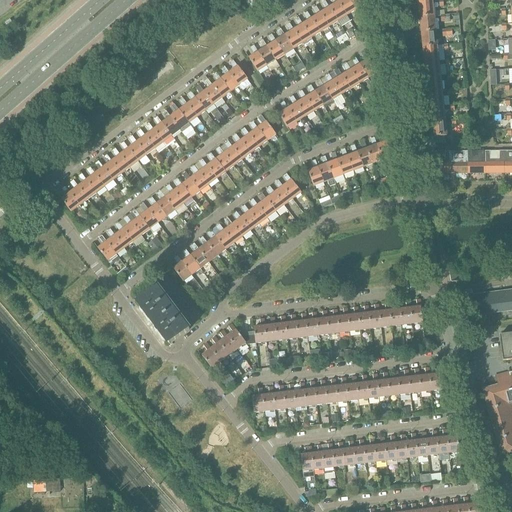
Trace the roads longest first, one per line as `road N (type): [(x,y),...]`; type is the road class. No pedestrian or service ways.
road 1 (residential): [(304,0),(233,43),(45,191),(46,204),(78,244)]
road 2 (residential): [(388,30),(267,102),(78,244)]
road 3 (residential): [(404,120),(296,157),(112,291)]
road 4 (residential): [(222,317),(227,292),(323,221),(417,195)]
road 5 (residential): [(453,356),(256,380),(226,402)]
road 6 (residential): [(434,288),(222,317)]
road 7 (residential): [(474,418),(265,449)]
road 8 (residential): [(495,481),(312,507)]
road 9 (primary): [(0,112),(127,0)]
road 10 (primary): [(101,0),(0,88)]
